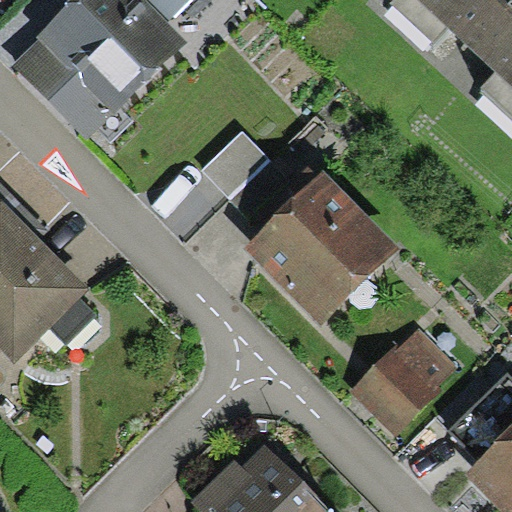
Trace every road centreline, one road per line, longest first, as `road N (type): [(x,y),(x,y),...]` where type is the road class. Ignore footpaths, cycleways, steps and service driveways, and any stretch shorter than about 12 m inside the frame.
road 1 (residential): [(253,359),(0,119)]
road 2 (residential): [(402,511),(253,359)]
road 3 (residential): [(253,359),(112,511)]
